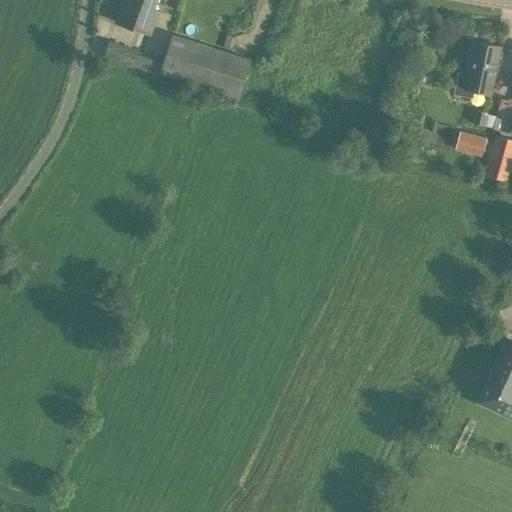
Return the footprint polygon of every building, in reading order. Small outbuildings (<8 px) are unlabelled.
[(155,0),(122,0),(115,21),(150,33),(158,10),(153,9),(155,0)] [(250,59),(172,33),(160,73),(237,98),(250,59)] [(138,50),(109,40),(103,56),(132,66),(138,50)] [(500,46),(473,41),(466,74),(458,73),(454,92),(471,96),(472,88),(491,92),(500,46)] [(487,112),(475,110),(472,122),(485,125),(487,112)] [(486,137),(460,130),(454,149),(480,156),(486,137)] [(511,163),(511,139),(495,134),(484,174),(507,181),(511,163)] [(511,343),(487,397),(511,408),(511,343)]
